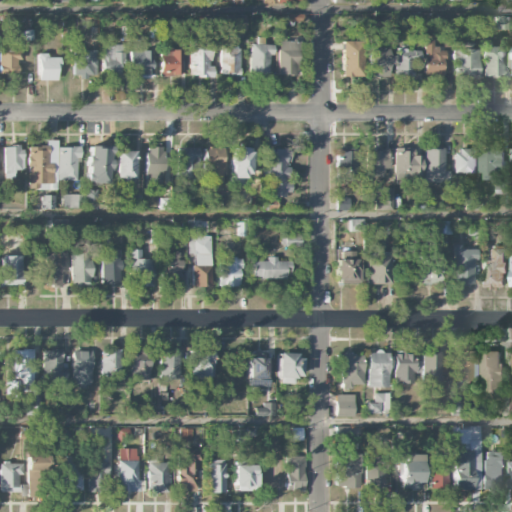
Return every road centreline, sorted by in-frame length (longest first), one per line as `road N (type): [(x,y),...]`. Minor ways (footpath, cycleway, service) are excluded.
road 1 (residential): [(511,113),(0,112)]
road 2 (residential): [(321,511),(321,0)]
road 3 (residential): [(511,316),(0,316)]
